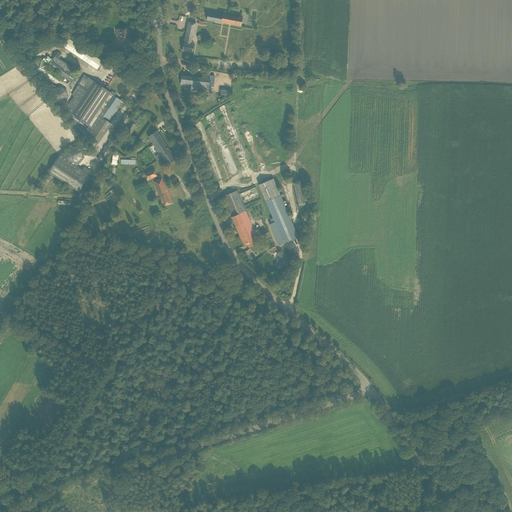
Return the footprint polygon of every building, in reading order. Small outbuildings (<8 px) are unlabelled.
[(241,26),(243,18),(223,14),(223,15),(208,12),(206,20),(241,26)] [(188,21),(182,51),(192,53),(193,52),(194,46),(194,45),(194,44),(191,44),(192,39),(193,39),(196,23),(188,21)] [(120,29),(120,33),(119,33),(120,41),(129,40),(128,28),(120,29)] [(63,46),(97,69),(102,61),(68,39),(63,46)] [(99,48),(102,55),(115,50),(112,43),(99,48)] [(71,73),(51,59),(47,65),(67,79),(71,73)] [(31,68),(31,69),(31,70),(31,71),(32,72),(32,73),(33,73),(33,74),(34,75),(35,75),(35,76),(36,76),(37,76),(38,76),(39,77),(40,77),(41,76),(42,76),(43,76),(44,75),(45,74),(46,73),(47,72),(47,71),(47,70),(47,69),(47,68),(47,67),(47,66),(47,65),(46,64),(46,63),(45,63),(44,62),(43,61),(42,61),(41,60),(40,60),(39,60),(38,60),(37,61),(36,61),(35,61),(35,62),(34,62),(33,63),(32,64),(32,65),(31,66),(31,67),(31,68)] [(64,111),(68,119),(72,121),(70,124),(72,127),(97,144),(110,123),(106,121),(120,101),(125,104),(127,102),(121,98),(120,100),(112,94),(105,104),(103,103),(111,93),(84,75),(77,85),(80,87),(64,111)] [(192,85),(191,90),(206,92),(206,91),(210,91),(211,87),(209,87),(210,78),(182,75),(181,83),(192,85)] [(53,100),(54,101),(55,102),(56,102),(57,103),(58,103),(59,103),(60,103),(61,103),(62,103),(63,102),(64,102),(65,101),(66,100),(67,99),(67,98),(67,97),(67,96),(68,96),(68,95),(68,94),(67,94),(67,93),(67,92),(67,91),(66,91),(66,90),(65,89),(64,89),(64,88),(63,88),(62,88),(62,87),(61,87),(60,87),(59,87),(58,87),(57,88),(56,88),(55,89),(54,89),(53,90),(53,91),(52,92),(52,93),(52,94),(52,95),(52,96),(52,97),(52,98),(53,99),(53,100)] [(117,128),(117,127),(116,128),(117,128),(110,138),(111,139),(104,149),(105,150),(98,160),(103,163),(110,152),(109,152),(116,141),(115,141),(122,131),(121,131),(130,116),(126,113),(123,118),(124,119),(118,128),(117,128)] [(126,131),(131,134),(138,120),(134,118),(134,119),(132,119),(126,131)] [(156,131),(148,137),(162,158),(162,157),(168,165),(171,162),(175,159),(156,131)] [(70,148),(69,148),(69,149),(68,149),(68,150),(67,150),(67,151),(67,152),(67,153),(66,154),(66,155),(67,156),(67,157),(67,158),(68,159),(68,160),(69,160),(69,161),(70,161),(71,162),(72,162),(73,162),(74,163),(75,163),(76,162),(77,162),(78,162),(79,161),(80,161),(80,160),(81,160),(81,159),(82,158),(82,157),(83,156),(83,155),(83,154),(83,153),(82,152),(82,151),(82,150),(81,150),(81,149),(80,149),(80,148),(79,148),(79,147),(78,147),(77,147),(77,146),(76,146),(75,146),(74,146),(73,146),(72,146),(72,147),(71,147),(70,147),(70,148)] [(49,172),(80,193),(91,176),(60,155),(49,172)] [(277,178),(280,183),(287,179),(285,174),(277,178)] [(259,185),(274,222),(269,224),(278,245),(298,237),(273,178),(259,185)] [(293,184),(301,215),(312,212),(310,199),(308,199),(304,181),(293,184)] [(172,203),(164,182),(155,185),(157,191),(160,190),(162,196),(161,196),(165,206),(172,203)] [(239,194),(244,206),(260,199),(255,187),(239,194)] [(255,236),(237,191),(228,194),(223,196),(241,239),(242,239),(244,245),(247,244),(248,247),(253,245),(252,242),(253,241),(251,238),(255,236)] [(260,231),(262,237),(262,238),(260,239),(263,247),(266,246),(264,242),(266,241),(265,238),(270,236),(267,228),(260,231)] [(266,246),(268,251),(276,248),(274,243),(266,246)] [(282,250),(277,254),(281,260),(278,262),(281,266),(283,264),(284,264),(289,261),(282,250)]
